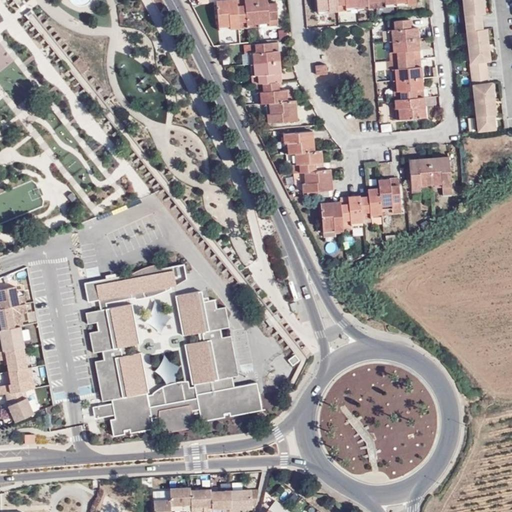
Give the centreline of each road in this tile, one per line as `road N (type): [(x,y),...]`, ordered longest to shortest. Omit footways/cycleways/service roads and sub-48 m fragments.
road 1 (residential): [(295,0),(308,76),(333,125),(348,141),(377,142),(422,139),(450,123),(436,0)]
road 2 (tertiary): [(0,478),(243,459),(321,466)]
road 3 (tertiary): [(307,408),(238,447),(0,466)]
road 4 (primary): [(173,0),(296,250)]
road 5 (primary): [(416,483),(442,457),(448,403),(415,360),(379,350)]
road 6 (primary): [(379,350),(345,323),(296,250)]
road 7 (primary): [(296,250),(325,372)]
